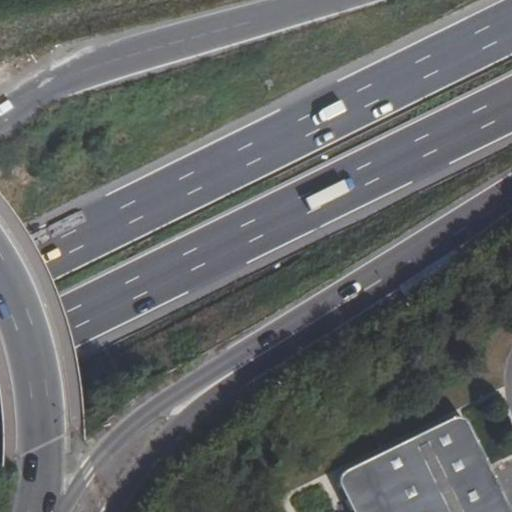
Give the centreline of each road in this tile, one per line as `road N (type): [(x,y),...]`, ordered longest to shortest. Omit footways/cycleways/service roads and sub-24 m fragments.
road 1 (motorway): [(0,356),(511,100)]
road 2 (motorway): [(511,18),(0,274)]
road 3 (motorway): [(309,0),(64,75),(0,116)]
road 4 (motorway): [(271,339),(511,183)]
road 5 (motorway): [(50,487),(207,373),(271,339)]
road 6 (motorway): [(125,511),(271,339)]
road 7 (secondary): [(50,487),(18,320),(0,284)]
